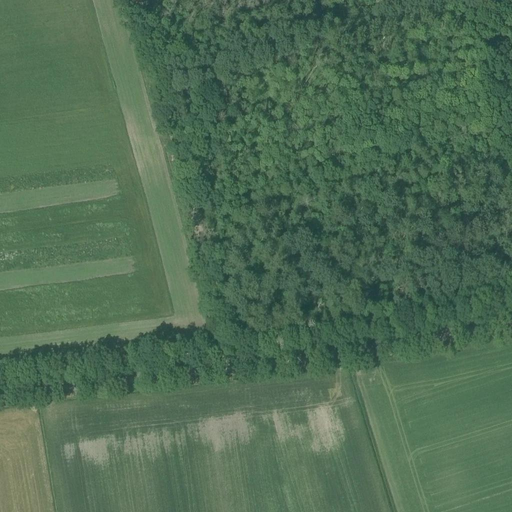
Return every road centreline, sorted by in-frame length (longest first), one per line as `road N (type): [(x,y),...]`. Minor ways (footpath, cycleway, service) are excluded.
road 1 (unclassified): [(0,396),(425,345),(511,324)]
road 2 (track): [(141,0),(231,366)]
